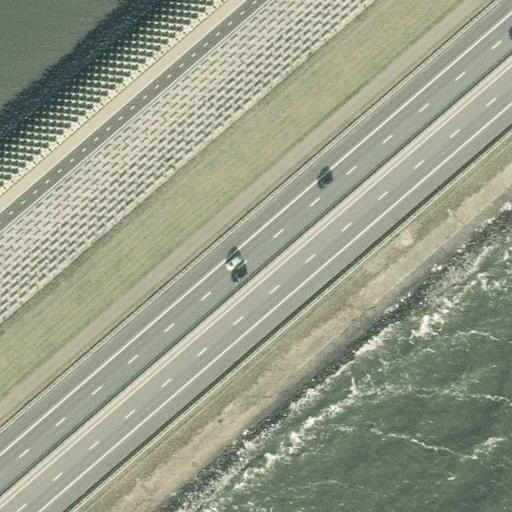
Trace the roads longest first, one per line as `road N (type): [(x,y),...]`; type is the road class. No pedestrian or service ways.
road 1 (motorway): [(511,26),(0,468)]
road 2 (motorway): [(10,511),(511,78)]
